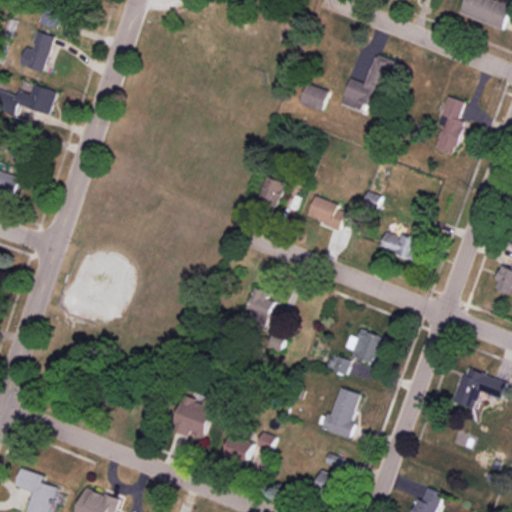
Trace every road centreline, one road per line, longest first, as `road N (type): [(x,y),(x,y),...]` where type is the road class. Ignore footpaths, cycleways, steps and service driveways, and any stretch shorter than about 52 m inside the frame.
road 1 (tertiary): [(0,411),(138,0)]
road 2 (residential): [(370,511),(511,125)]
road 3 (residential): [(248,233),(511,339)]
road 4 (residential): [(1,409),(264,511)]
road 5 (residential): [(333,0),(511,72)]
